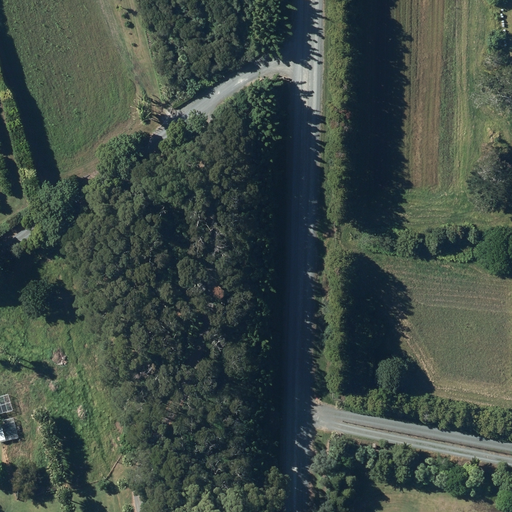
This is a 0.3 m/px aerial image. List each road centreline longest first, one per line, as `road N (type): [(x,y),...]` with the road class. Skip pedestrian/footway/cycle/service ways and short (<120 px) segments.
road 1 (unclassified): [(291,511),(302,0)]
road 2 (unknown): [(293,418),(511,459)]
